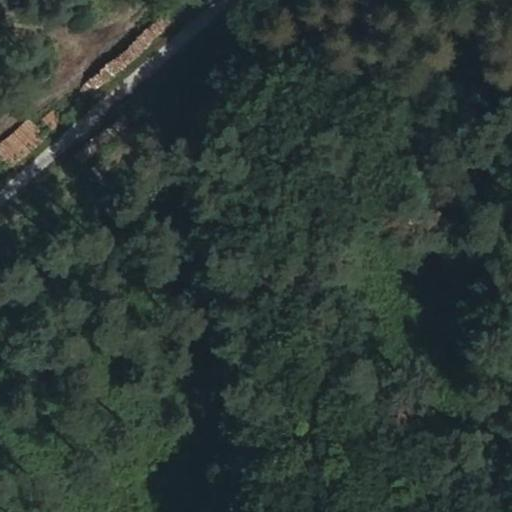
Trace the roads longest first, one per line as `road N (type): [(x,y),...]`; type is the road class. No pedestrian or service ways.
road 1 (track): [(511,87),(171,43)]
road 2 (track): [(220,0),(0,194)]
